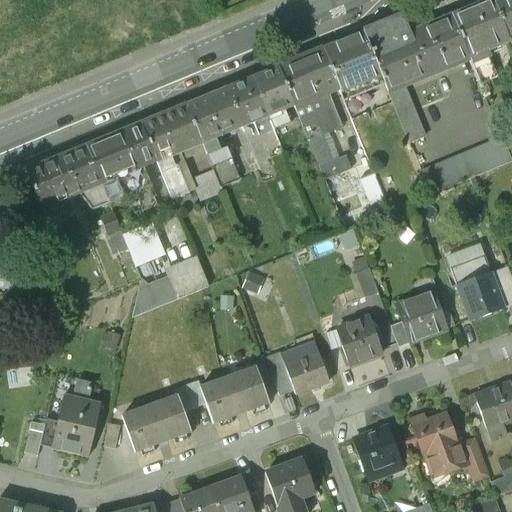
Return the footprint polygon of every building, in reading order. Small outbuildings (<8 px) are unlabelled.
[(493,0),(452,17),(469,59),(479,84),(495,77),(484,51),(509,41),(508,37),(493,0)] [(511,0),(493,0),(508,37),(511,35),(511,0)] [(452,17),(407,35),(400,17),(363,33),(385,85),(409,144),(424,138),(403,87),(469,59),(452,17)] [(363,33),(323,49),(323,50),(340,90),(339,90),(344,102),(385,85),(363,33)] [(323,50),(279,68),(294,106),(294,107),(324,180),(350,170),(345,157),(332,163),(321,136),(341,127),(328,95),(339,90),(340,90),(323,50)] [(279,68),(253,78),(268,117),(273,129),(290,122),(285,110),(294,107),(294,106),(279,68)] [(253,78),(227,89),(243,127),(268,117),(253,78)] [(227,89),(186,106),(202,144),(243,127),(227,89)] [(186,106),(141,124),(156,162),(156,163),(168,158),(179,153),(202,144),(186,106)] [(141,124),(85,147),(101,184),(109,204),(136,193),(140,202),(141,203),(154,197),(156,197),(143,167),(156,162),(141,124)] [(502,139),(420,172),(430,196),(511,163),(502,139)] [(179,153),(199,202),(222,193),(202,144),(179,153)] [(85,147),(54,160),(69,197),(101,184),(85,147)] [(175,162),(171,164),(168,158),(156,163),(172,200),(180,196),(181,197),(183,196),(183,195),(188,193),(175,162)] [(41,209),(69,197),(54,160),(25,172),(41,209)] [(377,171),(361,177),(374,211),(390,205),(377,171)] [(154,197),(141,203),(140,202),(138,202),(146,220),(160,213),(154,197)] [(4,211),(0,212),(0,234),(11,230),(4,211)] [(55,220),(37,227),(46,249),(64,242),(55,220)] [(126,231),(138,266),(170,255),(158,220),(126,231)] [(128,250),(119,230),(107,235),(116,255),(128,250)] [(490,274),(483,257),(449,270),(469,323),(503,310),(490,274)] [(511,281),(507,268),(490,274),(503,310),(511,307),(511,281)] [(433,293),(395,307),(401,324),(409,345),(446,331),(433,293)] [(368,319),(336,331),(348,367),(381,355),(368,319)] [(401,324),(390,328),(397,349),(409,345),(401,324)] [(300,363),(296,351),(280,357),(293,393),(294,396),(328,383),(318,356),(300,363)] [(279,354),(265,360),(279,398),(293,393),(280,357),(279,354)] [(271,381),(264,360),(253,364),(255,369),(261,385),(271,381)] [(200,388),(199,389),(205,405),(212,425),(268,405),(261,385),(255,369),(200,388)] [(198,382),(185,386),(194,409),(205,405),(199,389),(200,388),(198,382)] [(511,391),(510,385),(474,398),(486,430),(511,420),(511,391)] [(185,386),(173,391),(175,397),(177,397),(183,413),(194,409),(185,386)] [(100,404),(64,396),(57,423),(51,449),(51,450),(87,459),(100,404)] [(175,397),(121,417),(134,454),(190,433),(183,413),(177,397),(175,397)] [(444,416),(424,423),(422,417),(411,421),(414,428),(413,428),(426,464),(432,467),(444,463),(448,474),(468,467),(469,466),(461,445),(459,442),(454,444),(454,442),(456,442),(458,437),(456,432),(451,430),(450,431),(444,416)] [(57,423),(45,420),(39,446),(51,449),(57,423)] [(119,427),(107,425),(102,448),(114,451),(119,427)] [(387,431),(352,443),(367,484),(368,484),(365,476),(399,464),(387,431)] [(487,477),(474,440),(461,445),(469,466),(468,467),(473,482),(487,477)] [(301,462),(264,475),(276,509),(277,511),(301,511),(298,501),(313,495),(301,462)] [(251,511),(239,478),(208,490),(215,511),(251,511)] [(215,511),(208,490),(178,501),(181,511),(215,511)] [(497,511),(492,499),(469,507),(470,511),(497,511)] [(29,511),(30,508),(0,501),(0,511),(29,511)]
